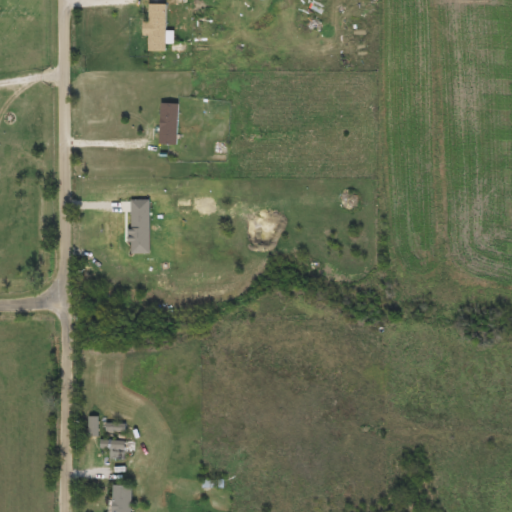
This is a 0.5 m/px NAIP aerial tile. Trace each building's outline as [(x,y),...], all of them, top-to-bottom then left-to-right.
[(143,52),(142,5),(161,5),(162,52),(143,52)] [(175,105),(173,145),(154,145),(156,104),(175,105)] [(101,430),(102,423),(123,425),(122,432),(101,430)] [(120,461),(106,461),(106,450),(95,450),(95,441),(120,441),(120,461)] [(200,481),(200,489),(221,489),(221,481),(200,481)] [(128,511),(107,511),(107,486),(128,486),(128,511)]
